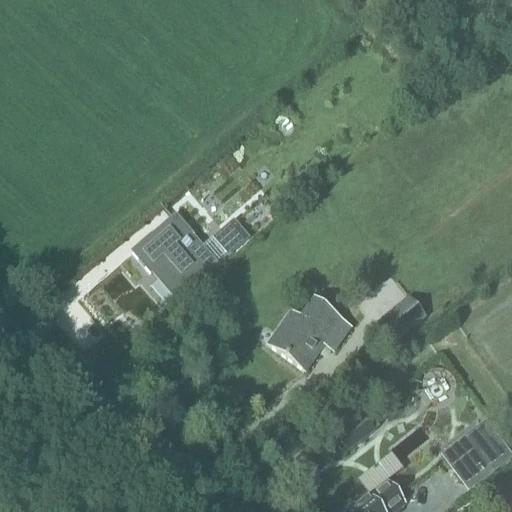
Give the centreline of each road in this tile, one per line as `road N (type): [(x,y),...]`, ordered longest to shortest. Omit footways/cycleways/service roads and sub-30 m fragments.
road 1 (tertiary): [(219,511),(0,313)]
road 2 (unknown): [(103,511),(0,422)]
